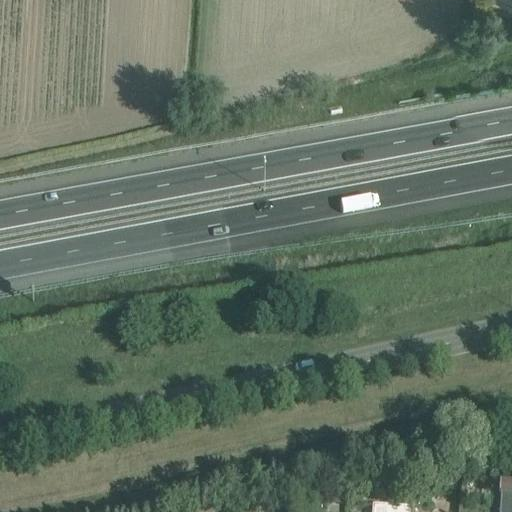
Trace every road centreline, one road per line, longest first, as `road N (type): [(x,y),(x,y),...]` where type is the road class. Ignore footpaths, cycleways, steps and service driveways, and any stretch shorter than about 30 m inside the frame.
road 1 (secondary): [(0,441),(511,327)]
road 2 (motorway): [(0,266),(511,171)]
road 3 (motorway): [(511,120),(0,215)]
